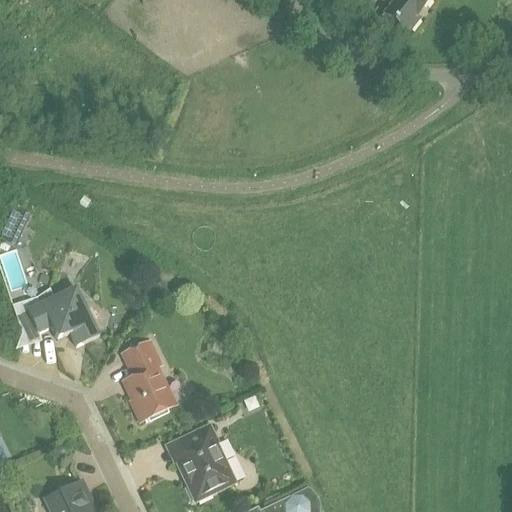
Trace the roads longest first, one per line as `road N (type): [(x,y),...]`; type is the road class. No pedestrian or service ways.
road 1 (unclassified): [(511,68),(426,76),(393,70),(364,58),(291,0)]
road 2 (residential): [(129,511),(81,409),(0,374)]
